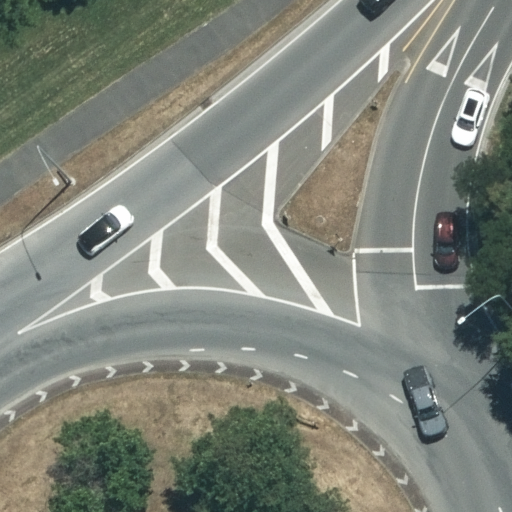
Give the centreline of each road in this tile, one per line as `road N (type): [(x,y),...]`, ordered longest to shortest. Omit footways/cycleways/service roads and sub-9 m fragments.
road 1 (trunk): [(0,340),(60,276),(392,0)]
road 2 (trunk): [(0,357),(45,331),(138,306),(235,309),(327,337),(407,390)]
road 3 (trunk): [(510,0),(457,86),(428,173),(409,285),(407,390)]
